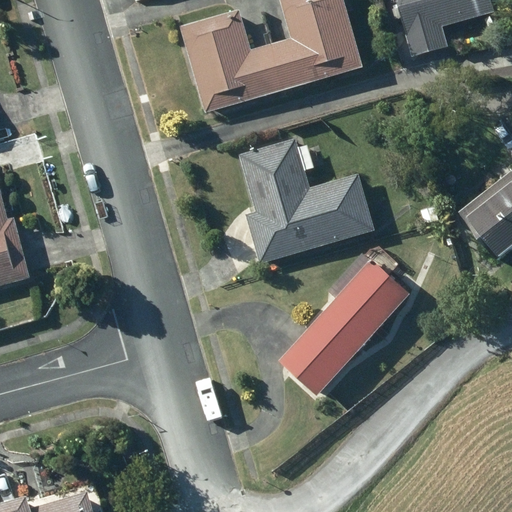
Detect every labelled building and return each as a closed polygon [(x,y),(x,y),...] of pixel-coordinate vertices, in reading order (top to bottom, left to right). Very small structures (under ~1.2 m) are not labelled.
[(274,0),(286,39),(268,44),(282,90),(356,68),(336,0),(274,0)] [(485,0),(391,0),(408,58),(443,49),(437,28),(489,14),(485,0)] [(234,11),(176,28),(201,114),(282,90),(268,44),(246,50),(234,11)] [(233,156),(250,212),(240,215),(255,265),(369,231),(353,176),(305,190),(290,139),(233,156)] [(0,287),(35,279),(19,219),(13,221),(0,172),(0,287)] [(504,172),(451,212),(485,257),(511,236),(511,180),(511,181),(504,172)] [(322,292),(330,300),(272,363),(310,397),(403,295),(357,253),(322,292)] [(36,498),(0,508),(0,511),(100,511),(95,494),(39,509),(36,498)]
